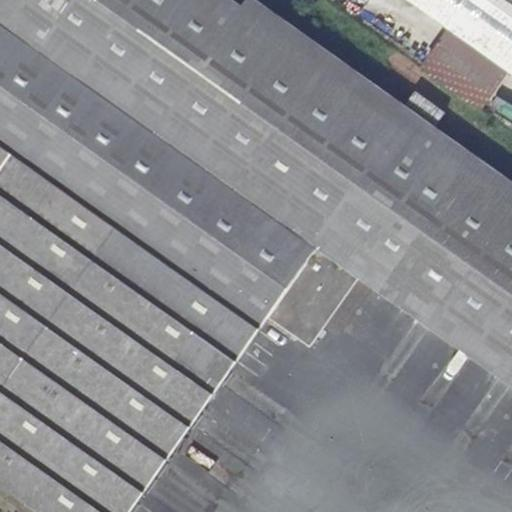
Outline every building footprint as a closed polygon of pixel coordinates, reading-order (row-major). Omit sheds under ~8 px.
[(0,0),(0,201),(244,376),(285,319),(326,349),(376,279),(511,374),(511,179),(254,0),(239,0),(240,0),(239,0),(0,0)] [(376,0),(430,38),(445,17),(418,0),(376,0)] [(511,0),(418,0),(445,17),(509,69),(511,70),(511,0)] [(417,57),(478,100),(509,69),(445,17),(430,38),(417,57)] [(146,511),(244,376),(0,201),(0,476),(50,511),(146,511)]
